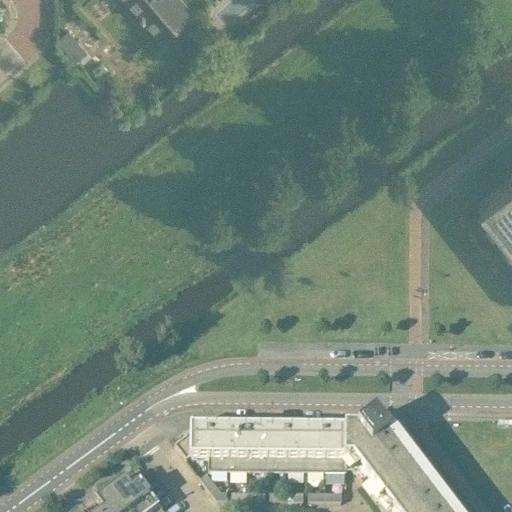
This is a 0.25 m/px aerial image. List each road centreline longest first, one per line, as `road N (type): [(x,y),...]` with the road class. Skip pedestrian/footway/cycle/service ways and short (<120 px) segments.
road 1 (tertiary): [(511,373),(212,373),(178,385),(153,406)]
road 2 (tertiary): [(153,406),(218,397),(511,400)]
road 3 (tertiary): [(6,511),(130,421)]
